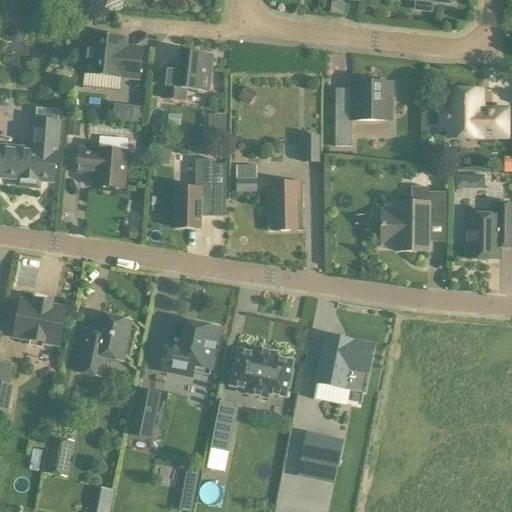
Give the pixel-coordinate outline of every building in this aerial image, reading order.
[(411,0),(417,1),(416,10),(432,12),(433,2),(450,4),(450,2),(454,3),(454,0),(411,0)] [(86,47),(83,74),(125,79),(125,78),(140,80),(143,49),(126,47),(127,39),(90,34),(88,47),(86,47)] [(166,75),(163,99),(184,101),(186,89),(199,91),(201,77),(210,78),(213,57),(180,53),(177,76),(166,75)] [(336,107),(336,147),(352,147),(352,121),(392,121),(392,84),(352,83),(352,107),(336,107)] [(441,113),(441,124),(445,128),(449,128),(449,138),(481,138),(481,137),(507,137),(507,110),(481,109),(482,91),(450,91),(449,109),(446,109),(441,113)] [(33,120),(30,150),(0,147),(0,178),(54,183),(56,152),(59,111),(36,109),(35,120),(33,120)] [(302,164),(319,164),(319,136),(302,136),(302,164)] [(114,192),(117,188),(125,189),(128,152),(99,150),(80,149),(78,173),(97,175),(96,186),(103,187),(105,191),(114,192)] [(198,189),(177,188),(176,228),(201,229),(201,217),(214,217),(216,160),(197,160),(197,176),(200,177),(200,184),(198,184),(198,189)] [(236,167),(237,193),(257,193),(256,167),(236,167)] [(301,231),(301,183),(269,184),(269,232),(301,231)] [(445,193),(429,193),(429,188),(411,188),(411,204),(398,204),(398,211),(381,211),(381,246),(395,246),(395,252),(427,252),(428,223),(445,223),(445,193)] [(511,231),(511,204),(494,205),(494,217),(468,216),(467,260),(498,260),(499,231),(511,231)] [(42,349),(43,343),(59,347),(66,310),(51,307),(52,304),(37,301),(37,304),(22,301),(14,338),(30,341),(29,346),(42,349)] [(84,339),(77,372),(104,378),(108,359),(123,362),(131,322),(102,316),(97,342),(84,339)] [(191,373),(208,377),(218,331),(188,325),(184,343),(181,342),(182,336),(163,332),(162,338),(169,339),(162,371),(191,377),(191,373)] [(317,384),(343,389),(365,394),(375,347),(353,342),(332,338),(326,336),(317,384)] [(290,372),(292,362),(275,359),(276,355),(256,351),(255,355),(238,351),(230,387),(248,391),(247,395),(267,399),(268,395),(285,398),(287,389),(289,389),(293,372),(290,372)] [(0,412),(8,414),(13,387),(0,384),(0,412)] [(131,435),(149,438),(156,396),(138,393),(131,435)] [(211,449),(228,453),(236,414),(237,407),(220,403),(219,411),(211,449)] [(270,428),(263,461),(281,465),(288,432),(270,428)] [(339,467),(344,441),(305,434),(300,460),(339,467)] [(66,478),(73,442),(52,438),(45,474),(66,478)] [(194,496),(199,474),(186,472),(184,483),(188,484),(186,492),(188,494),(194,496)] [(111,511),(115,490),(96,486),(91,511),(111,511)]
